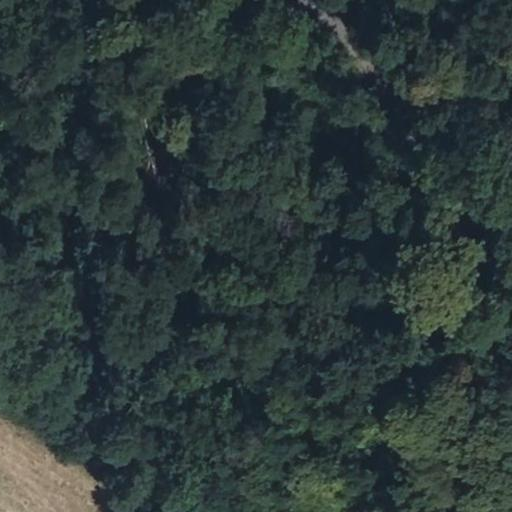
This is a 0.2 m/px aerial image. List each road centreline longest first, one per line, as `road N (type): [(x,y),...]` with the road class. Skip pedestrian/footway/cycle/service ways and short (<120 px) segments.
road 1 (unclassified): [(480,511),(462,315),(419,133),(374,64),(317,12),(284,0)]
road 2 (track): [(432,180),(458,203),(485,249),(511,352)]
